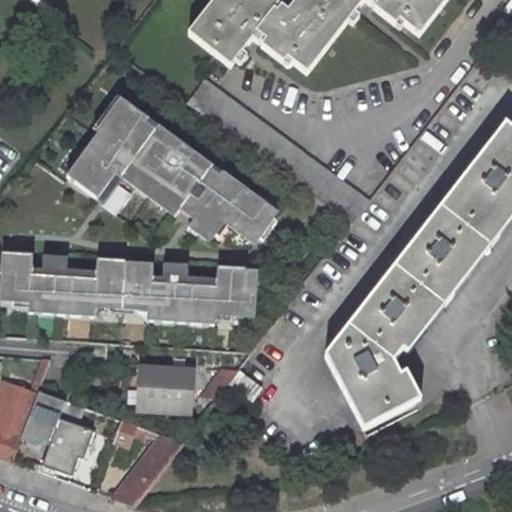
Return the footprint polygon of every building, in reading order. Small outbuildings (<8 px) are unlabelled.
[(269,0),(215,0),(187,36),(230,69),(232,65),(251,41),(258,46),(262,40),(255,35),(273,12),(278,7),(269,0)] [(297,0),(287,13),(280,9),(276,14),(273,12),(255,35),(262,40),(265,42),(261,48),(282,65),(286,60),(306,76),(364,3),(370,7),(374,2),(377,4),(380,0),(297,0)] [(447,0),(380,0),(377,4),(373,9),(387,21),(395,27),(399,22),(419,37),(447,0)] [(369,202),(203,81),(186,104),(351,225),(369,202)] [(276,215),(116,98),(98,122),(105,127),(65,180),(96,202),(116,175),(174,218),(178,213),(192,223),(188,229),(207,243),(222,223),(253,245),(276,215)] [(511,210),(511,131),(504,126),(319,364),(322,369),(359,430),(413,401),(397,374),(395,368),(393,364),(425,323),(473,260),(511,210)] [(0,189),(28,152),(0,130),(0,189)] [(250,317),(253,273),(216,270),(215,289),(151,285),(152,266),(95,262),(94,280),(31,276),(32,258),(1,256),(0,271),(0,304),(39,307),(38,314),(92,318),(93,307),(150,311),(150,322),(213,326),(214,315),(250,317)] [(43,362),(31,394),(40,397),(53,363),(43,362)] [(189,374),(145,371),(142,405),(187,408),(189,374)] [(252,402),(262,390),(238,372),(229,384),(252,402)] [(40,397),(4,384),(0,393),(0,401),(4,403),(0,413),(0,433),(22,442),(40,397)] [(116,444),(122,423),(68,402),(60,424),(116,444)] [(127,448),(130,441),(136,428),(123,423),(116,444),(127,448)] [(85,439),(53,426),(34,470),(66,484),(85,439)] [(136,428),(130,441),(142,445),(147,433),(136,428)] [(0,433),(0,459),(14,464),(22,442),(0,433)] [(111,501),(132,509),(181,446),(160,438),(111,501)]
